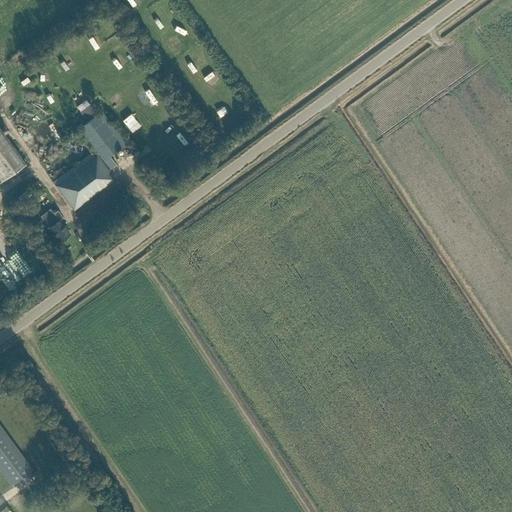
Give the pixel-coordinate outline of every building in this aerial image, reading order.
[(84,117),(79,121),(82,125),(97,114),(90,104),(80,111),(84,117)] [(92,151),(108,172),(109,171),(108,169),(116,164),(109,155),(126,143),(102,110),(97,114),(82,125),(79,127),(85,135),(80,138),(91,152),(92,151)] [(0,181),(24,163),(0,130),(0,181)] [(113,179),(108,172),(92,151),(91,152),(52,181),(73,209),(113,179)] [(22,203),(32,194),(27,189),(17,197),(22,203)] [(50,209),(40,216),(58,241),(69,234),(58,220),(63,217),(58,210),(53,213),(50,209)] [(0,424),(0,470),(11,485),(33,468),(0,424)]
